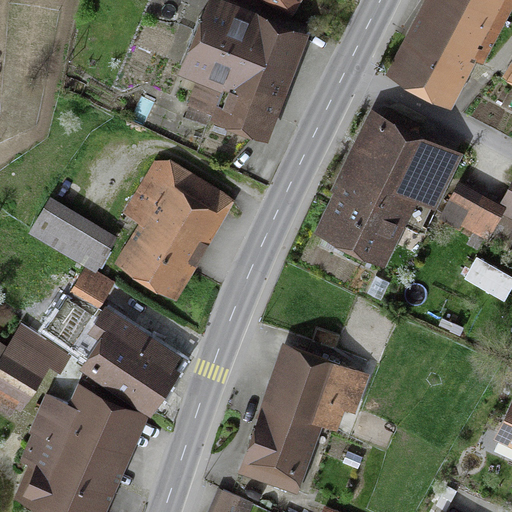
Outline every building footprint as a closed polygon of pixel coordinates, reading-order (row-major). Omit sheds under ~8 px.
[(203,72),(187,114),(207,122),(211,109),(261,128),(296,34),(217,0),(213,0),(188,66),(203,72)] [(470,57),(480,62),(483,60),(511,2),(511,0),(440,0),(403,71),(449,95),(470,57)] [(381,119),(328,227),(377,251),(393,219),(417,230),(454,155),(381,119)] [(173,297),(230,199),(173,162),(157,160),(126,211),(143,221),(117,263),(173,297)] [(511,185),(502,205),(511,210),(511,185)] [(488,235),(497,218),(452,195),(443,212),(488,235)] [(47,205),(32,229),(94,268),(109,244),(47,205)] [(511,257),(479,240),(463,270),(506,292),(511,279),(511,257)] [(87,264),(72,289),(98,307),(114,280),(87,264)] [(99,317),(56,288),(34,319),(97,363),(96,365),(105,371),(103,373),(111,379),(108,383),(147,409),(173,370),(174,361),(177,355),(106,307),(99,317)] [(387,332),(350,318),(344,335),(316,326),(311,340),(335,348),(337,344),(377,360),(387,332)] [(70,354),(25,325),(16,338),(7,333),(0,343),(0,342),(0,405),(4,408),(8,402),(14,405),(45,359),(60,369),(70,354)] [(292,346),(274,398),(314,413),(320,397),(351,408),(364,372),(292,346)] [(70,402),(49,393),(33,429),(66,444),(54,471),(39,465),(28,490),(76,511),(104,511),(116,485),(103,479),(136,404),(108,383),(86,366),(70,402)] [(299,477),(292,474),(314,413),(274,398),(254,454),(266,458),(260,476),(296,487),(299,477)] [(511,457),(511,409),(494,449),(511,457)] [(212,511),(246,511),(248,510),(219,497),(212,511)]
